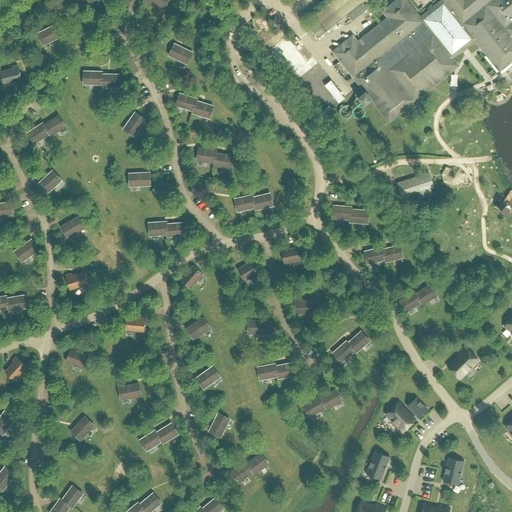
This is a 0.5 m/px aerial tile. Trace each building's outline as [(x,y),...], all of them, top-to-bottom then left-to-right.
[(230,0),(228,2),(235,10),(246,1),(245,0),(230,0)] [(366,0),(333,0),(314,15),(327,32),(348,15),(353,21),(368,9),(363,3),(366,0)] [(511,0),(441,0),(430,9),(420,18),(405,0),(397,0),(396,1),(383,12),(388,18),(357,42),(352,36),(333,51),(389,121),(458,65),(452,58),(463,49),(475,39),(500,71),(511,60),(511,0)] [(61,36),(56,24),(38,33),(43,45),(61,36)] [(192,53),(175,44),(169,55),(187,64),(192,53)] [(21,80),(17,65),(12,67),(13,68),(1,72),(4,84),(21,80)] [(101,84),(102,74),(102,71),(90,71),(84,71),(84,84),(101,84)] [(102,74),(101,84),(101,87),(119,87),(119,75),(102,74)] [(341,104),(348,99),(334,80),(327,85),(341,104)] [(193,111),(196,101),(197,98),(180,94),(176,106),(193,111)] [(213,105),(196,101),(193,111),(193,113),(209,118),(213,105)] [(145,120),(135,112),(123,129),(134,136),(145,120)] [(59,115),(44,125),(49,134),(51,136),(66,126),(59,115)] [(49,134),(44,125),(42,123),(28,132),(35,143),(49,134)] [(214,163),(216,153),(216,150),(199,148),(197,160),(214,163)] [(234,155),(216,153),(214,163),(214,165),(231,168),(234,155)] [(61,180),(52,170),(38,184),(46,193),(61,180)] [(150,185),(149,172),(129,173),(130,186),(150,185)] [(434,187),(429,172),(398,183),(403,198),(434,187)] [(270,193),(253,197),(255,207),(256,209),(273,205),(270,193)] [(255,207),(253,197),(252,195),(235,199),(238,211),(255,207)] [(0,216),(12,214),(11,202),(0,203),(0,216)] [(350,219),(351,209),(351,207),(334,205),(332,218),(350,219)] [(351,209),(350,219),(350,222),(367,223),(368,211),(351,209)] [(85,227),(78,216),(61,226),(68,237),(85,227)] [(167,234),(167,224),(166,221),(149,223),(150,236),(167,234)] [(184,223),(167,224),(167,234),(167,237),(185,236),(184,223)] [(38,250),(31,239),(15,251),(22,261),(38,250)] [(383,249),(385,259),(386,262),(403,258),(400,245),(383,249)] [(302,259),(300,247),(287,249),(287,247),(282,248),(285,263),(302,259)] [(368,264),(385,259),(383,249),(382,247),(365,251),(368,264)] [(260,271),(252,258),(248,261),(249,262),(238,269),(245,280),(260,271)] [(202,274),(193,266),(184,275),(183,274),(180,278),(191,287),(202,274)] [(87,284),(84,272),(72,276),(71,274),(66,275),(70,289),(87,284)] [(431,284),(416,293),(421,302),(422,304),(437,295),(431,284)] [(421,302),(416,293),(414,291),(399,301),(406,312),(421,302)] [(6,298),(8,308),(8,311),(26,308),(24,295),(6,298)] [(316,312),(315,300),(295,301),(296,313),(316,312)] [(145,317),(140,316),(139,318),(127,317),(126,330),(143,331),(145,317)] [(210,328),(203,317),(187,328),(193,339),(210,328)] [(269,320),(249,320),(248,333),(268,333),(269,320)] [(348,342),(355,350),(356,352),(370,341),(361,331),(348,342)] [(355,350),(348,342),(346,341),(333,352),(341,362),(355,350)] [(77,349),(72,347),(66,361),(83,368),(88,356),(76,351),(77,349)] [(448,366),(460,378),(478,361),(465,347),(457,354),(459,356),(448,366)] [(27,367),(16,357),(12,361),(14,362),(5,371),(15,380),(27,367)] [(293,362),(276,366),(278,376),(278,378),(295,375),(293,362)] [(278,376),(276,366),(275,363),(258,367),(260,379),(278,376)] [(220,377),(212,366),(196,378),(203,388),(220,377)] [(141,396),(138,383),(119,387),(121,399),(141,396)] [(320,398),(326,407),(327,409),(342,400),(336,389),(320,398)] [(326,407),(320,398),(319,396),(304,405),(310,416),(326,407)] [(407,406),(419,419),(428,410),(416,397),(407,406)] [(387,414),(402,431),(415,420),(399,403),(387,414)] [(15,419),(5,411),(0,417),(0,432),(3,435),(15,419)] [(229,419),(218,413),(209,431),(221,437),(229,419)] [(94,425),(85,417),(71,431),(80,440),(94,425)] [(156,432),(161,441),(163,443),(178,434),(171,423),(156,432)] [(161,441),(156,432),(155,430),(140,439),(146,450),(161,441)] [(381,480),(390,457),(376,451),(367,474),(381,480)] [(261,453),(247,463),(253,472),(254,474),(269,463),(261,453)] [(443,481),(454,484),(458,485),(463,460),(449,457),(443,481)] [(253,472),(247,463),(245,462),(231,472),(239,482),(253,472)] [(15,475),(5,467),(0,472),(0,488),(2,490),(15,475)] [(62,500),(70,506),(72,508),(83,493),(72,486),(62,500)] [(139,504),(145,511),(150,511),(161,503),(153,493),(139,504)] [(202,509),(204,511),(218,511),(224,508),(216,498),(202,509)] [(65,511),(70,506),(62,500),(60,499),(50,511),(65,511)] [(384,511),(386,509),(376,505),(375,507),(362,501),(357,511),(384,511)] [(145,511),(139,504),(138,502),(125,511),(145,511)]
